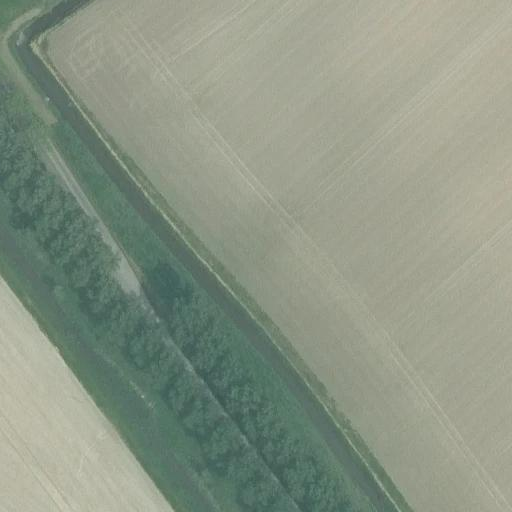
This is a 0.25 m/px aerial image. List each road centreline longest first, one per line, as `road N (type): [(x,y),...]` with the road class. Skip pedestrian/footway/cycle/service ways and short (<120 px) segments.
road 1 (unclassified): [(157,335),(130,275),(0,68)]
road 2 (tertiary): [(157,335),(0,127)]
road 3 (tertiary): [(291,511),(157,335)]
